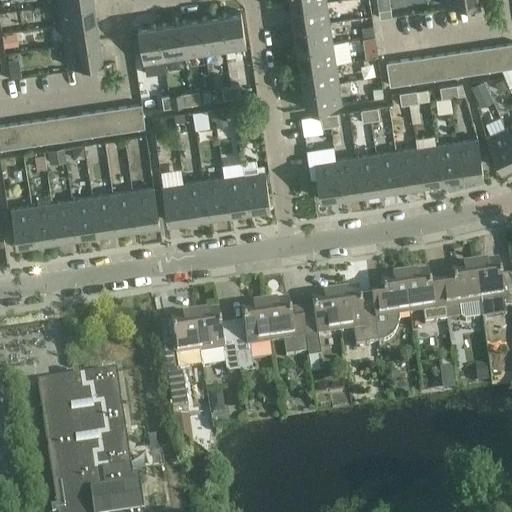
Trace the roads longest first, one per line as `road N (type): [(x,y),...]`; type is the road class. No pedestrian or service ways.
road 1 (residential): [(295,251),(0,293)]
road 2 (residential): [(295,251),(256,0)]
road 3 (residential): [(511,205),(295,251)]
road 4 (residential): [(5,83),(110,73),(120,60),(117,9)]
road 5 (residential): [(387,33),(490,21),(506,0)]
